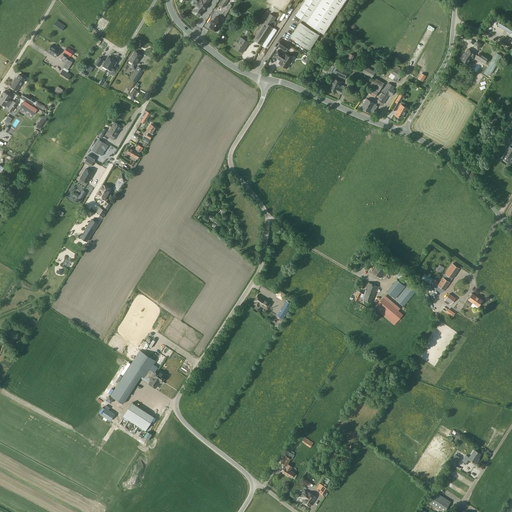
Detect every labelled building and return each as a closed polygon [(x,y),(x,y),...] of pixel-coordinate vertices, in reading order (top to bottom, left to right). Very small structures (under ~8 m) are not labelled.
[(193,7),(193,9),(191,11),(197,16),(208,0),(199,0),(198,1),(197,1),(195,2),(194,3),(193,5),(193,7)] [(305,0),(296,16),(301,19),(290,37),(310,50),(319,35),(318,34),(319,31),(324,34),(345,0),(305,0)] [(233,6),(230,4),(224,15),(227,16),(233,6)] [(262,20),(250,38),(257,43),(260,45),(272,27),(270,26),(275,17),(270,14),(265,22),(262,20)] [(216,17),(210,27),(216,31),(217,30),(218,31),(220,27),(219,26),(223,20),(216,17)] [(62,31),(65,26),(57,20),(54,25),(62,31)] [(511,29),(511,26),(501,20),(498,26),(510,33),(511,29)] [(505,41),(509,33),(496,26),(492,35),(498,38),(498,37),(505,41)] [(272,27),(260,45),(265,48),(277,30),(272,27)] [(242,53),(249,43),(241,38),(235,48),(242,53)] [(286,51),(289,46),(281,40),(277,46),(286,51)] [(56,57),(60,50),(52,45),(47,52),(56,57)] [(71,56),(74,51),(68,47),(65,52),(71,56)] [(467,64),(474,53),(468,49),(461,60),(467,64)] [(285,54),(278,50),(274,56),(280,61),(279,63),(287,68),(290,64),(291,64),(292,63),(291,61),(293,59),(285,54)] [(136,65),(142,56),(135,51),(129,60),(136,65)] [(488,59),(480,53),(477,58),(485,64),(488,59)] [(497,65),(502,56),(496,53),(485,72),(489,75),(495,64),(497,65)] [(68,69),(73,62),(67,58),(62,66),(68,69)] [(100,67),(104,61),(99,58),(95,64),(100,67)] [(118,68),(115,66),(117,62),(113,60),(109,66),(108,65),(105,70),(113,75),(116,71),(118,68)] [(126,70),(131,72),(134,66),(129,63),(126,70)] [(372,78),(376,73),(363,65),(359,70),(372,78)] [(136,82),(144,70),(138,66),(130,78),(136,82)] [(396,82),(402,73),(398,71),(400,69),(396,66),(389,77),(396,82)] [(65,67),(60,75),(68,80),(71,75),(68,73),(69,70),(68,69),(65,67)] [(344,79),(348,72),(337,67),(334,75),(344,79)] [(46,71),(42,75),(52,81),(56,75),(54,74),(53,75),(46,71)] [(423,81),(426,76),(421,73),(418,78),(423,81)] [(16,91),(24,78),(18,75),(10,87),(16,91)] [(108,88),(110,83),(101,78),(99,82),(105,85),(105,86),(108,88)] [(341,94),(344,88),(344,86),(341,85),(342,82),(333,78),(328,89),(338,93),(341,94)] [(374,97),(378,92),(383,84),(374,78),(369,87),(372,89),(369,94),(374,97)] [(364,93),(369,85),(364,81),(359,90),(364,93)] [(391,96),(395,91),(393,89),(394,87),(389,83),(377,100),(384,104),(389,95),(391,96)] [(61,95),(63,91),(58,87),(55,90),(61,95)] [(0,102),(5,106),(11,97),(3,92),(0,96),(0,102)] [(400,109),(396,114),(401,117),(407,108),(399,103),(404,95),(400,93),(393,106),(396,108),(397,107),(400,109)] [(32,104),(34,100),(24,94),(22,97),(32,104)] [(379,111),(375,109),(377,106),(374,104),(375,103),(367,98),(361,108),(369,112),(370,111),(373,112),(377,115),(379,111)] [(25,101),(21,107),(24,109),(26,110),(33,115),(37,109),(25,101)] [(44,110),(45,107),(37,102),(35,105),(44,110)] [(388,118),(394,109),(391,108),(385,117),(388,118)] [(146,114),(141,121),(144,123),(149,116),(151,113),(147,111),(146,114)] [(39,129),(45,121),(41,119),(36,126),(39,129)] [(115,137),(122,127),(114,122),(108,132),(115,137)] [(142,139),(145,141),(148,143),(152,135),(153,136),(154,134),(152,133),(156,127),(151,125),(148,131),(149,132),(146,137),(145,135),(142,139)] [(509,162),(511,157),(511,147),(503,159),(509,162)] [(130,148),(127,153),(138,159),(141,154),(139,153),(140,151),(136,149),(135,148),(134,150),(130,148)] [(86,168),(80,179),(87,183),(93,172),(86,168)] [(110,198),(112,195),(109,193),(111,189),(102,185),(97,195),(104,199),(106,197),(106,198),(107,196),(110,198)] [(83,190),(78,199),(81,201),(86,192),(83,190)] [(100,207),(97,211),(103,215),(106,210),(107,211),(110,205),(109,204),(110,203),(108,201),(107,203),(106,202),(102,208),(100,207)] [(92,219),(81,236),(89,240),(99,223),(92,219)] [(362,265),(370,269),(375,259),(367,255),(362,265)] [(381,278),(392,263),(383,256),(372,271),(372,272),(381,278)] [(452,279),(459,268),(453,264),(445,274),(452,279)] [(425,274),(422,278),(430,283),(432,279),(425,274)] [(444,290),(450,282),(443,277),(438,285),(444,290)] [(394,296),(403,284),(397,279),(387,291),(394,296)] [(404,306),(419,287),(412,281),(396,300),(404,306)] [(372,302),(378,286),(368,283),(365,290),(364,294),(361,293),(362,293),(358,291),(354,300),(358,301),(360,296),(363,297),(362,299),(364,299),(364,300),(372,302)] [(452,303),(456,298),(449,294),(445,298),(452,303)] [(483,301),(472,294),(470,297),(469,296),(465,301),(470,305),(473,302),(479,306),(483,301)] [(267,309),(271,302),(258,295),(254,302),(253,303),(258,307),(260,305),(267,309)] [(394,325),(403,315),(398,310),(400,308),(385,295),(374,308),(394,325)] [(292,304),(292,303),(287,300),(278,315),(283,319),(292,304)] [(449,309),(446,312),(453,317),(455,313),(449,309)] [(149,383),(156,388),(161,381),(162,381),(166,375),(157,370),(155,374),(149,370),(155,361),(140,350),(110,395),(123,404),(141,376),(144,378),(146,375),(151,379),(149,383)] [(154,417),(131,402),(123,416),(145,430),(154,417)] [(106,408),(101,415),(111,421),(115,414),(106,408)] [(85,454),(105,465),(127,424),(118,419),(104,445),(105,445),(101,453),(100,452),(102,449),(91,443),(85,454)] [(134,429),(131,434),(139,440),(142,436),(136,432),(136,430),(134,429)] [(310,448),(313,443),(305,438),(302,442),(310,448)] [(478,458),(481,454),(474,450),(469,458),(466,456),(463,461),(468,464),(470,460),(476,464),(479,459),(478,458)] [(293,455),(294,453),(291,451),(290,453),(289,452),(282,463),(287,466),(283,472),(294,479),(297,475),(294,474),(290,470),(292,467),(288,464),(291,459),(294,455),(293,455)] [(454,467),(460,459),(455,455),(449,464),(454,467)] [(93,462),(83,473),(90,480),(100,469),(93,462)] [(460,495),(463,490),(452,484),(449,488),(460,495)] [(324,485),(319,493),(325,496),(329,488),(324,485)] [(310,507),(316,498),(305,490),(300,497),(304,499),(302,501),(310,507)] [(493,490),(484,504),(481,502),(480,503),(470,497),(465,505),(475,511),(478,507),(485,511),(488,511),(492,505),(496,507),(503,495),(493,490)] [(441,511),(443,511),(450,502),(436,493),(429,504),(441,511)]
